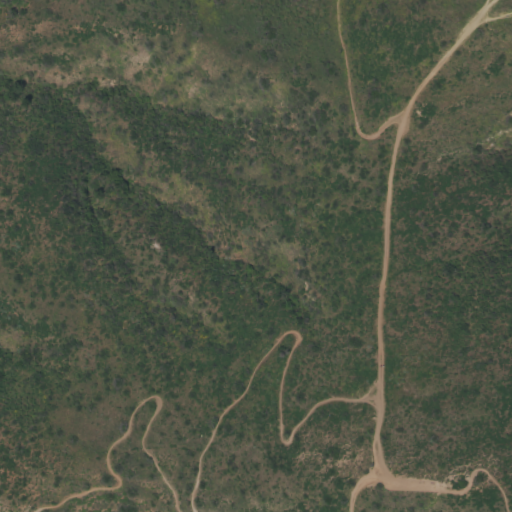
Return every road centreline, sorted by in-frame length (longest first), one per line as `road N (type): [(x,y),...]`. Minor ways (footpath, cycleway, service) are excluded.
road 1 (track): [(491,0),(410,95),(387,166),(375,399),(366,473),(346,490),(346,511)]
road 2 (track): [(366,473),(392,488),(463,493),(474,468),(483,469),(505,511)]
